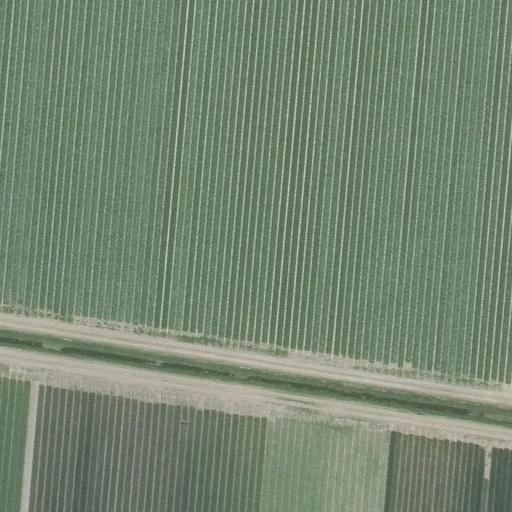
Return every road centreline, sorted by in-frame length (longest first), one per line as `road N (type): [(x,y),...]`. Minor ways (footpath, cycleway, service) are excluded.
road 1 (track): [(0,319),(511,398)]
road 2 (track): [(0,354),(143,375)]
